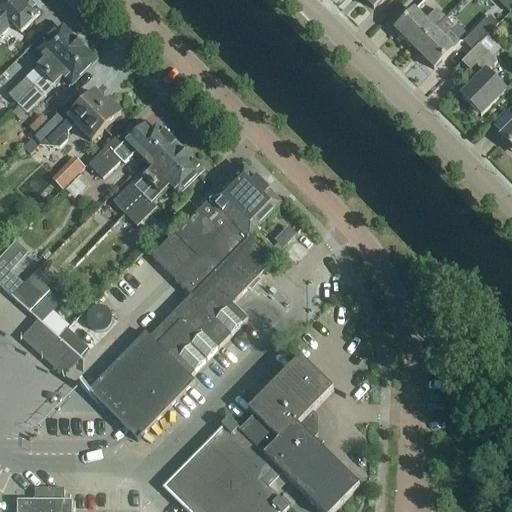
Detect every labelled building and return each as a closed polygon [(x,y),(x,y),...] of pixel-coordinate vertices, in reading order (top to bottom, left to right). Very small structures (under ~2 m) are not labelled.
[(0,39),(12,27),(21,36),(40,16),(28,4),(29,3),(27,1),(27,0),(8,0),(0,8),(0,39)] [(362,0),(374,12),(385,0),(362,0)] [(511,13),(511,0),(493,0),(510,16),(511,13)] [(405,43),(415,52),(446,22),(437,13),(425,24),(415,13),(395,33),(397,35),(397,38),(402,43),(405,43)] [(464,45),(473,54),(499,28),(489,18),(464,45)] [(446,22),(415,52),(434,72),(454,52),(442,41),(454,30),(446,22)] [(11,99),(20,109),(79,47),(63,31),(39,55),(47,63),(11,99)] [(79,47),(20,109),(27,116),(64,80),(72,88),(96,64),(79,47)] [(487,76),(498,65),(493,61),(480,47),(462,65),(479,82),(462,100),(481,119),(506,94),(487,76)] [(49,125),(36,138),(34,140),(43,149),(47,145),(53,151),(60,151),(68,144),(68,136),(76,128),(93,145),(121,117),(108,104),(105,107),(95,96),(72,118),(64,109),(49,125)] [(511,111),(508,115),(511,118),(511,127),(502,137),(501,138),(500,139),(511,150),(511,111)] [(29,131),(36,138),(49,125),(42,118),(29,131)] [(136,156),(145,166),(172,140),(171,139),(168,141),(157,130),(151,136),(144,130),(123,151),(116,143),(90,170),(103,183),(122,165),(124,167),(136,156)] [(114,207),(126,219),(155,191),(187,160),(181,154),(183,151),(172,140),(145,166),(153,174),(135,192),(132,189),(114,207)] [(32,142),(23,151),(30,158),(39,150),(32,142)] [(69,190),(89,165),(78,156),(57,181),(69,190)] [(155,191),(126,219),(137,230),(156,211),(152,208),(170,190),(178,198),(202,175),(187,160),(155,191)] [(244,171),(219,197),(228,206),(226,208),(233,215),(228,221),(249,242),(282,208),(244,171)] [(228,206),(219,197),(177,239),(175,238),(152,261),(191,300),(150,341),(146,337),(90,393),(83,387),(81,389),(126,434),(137,444),(195,386),(190,381),(248,323),(240,315),(233,308),(274,266),(272,264),(259,252),(249,242),(228,221),(233,215),(226,208),(228,206)] [(278,258),(266,246),(259,252),(272,264),(278,258)] [(0,278),(12,266),(3,257),(0,260),(0,278)] [(13,299),(30,316),(50,296),(32,279),(13,299)] [(50,296),(30,316),(48,332),(67,312),(50,296)] [(59,340),(58,341),(79,361),(88,351),(67,332),(59,340)] [(249,414),(255,421),(281,445),(297,429),(311,429),(310,417),(333,393),(301,363),(249,414)] [(255,421),(241,435),(278,471),(263,486),(269,491),(277,484),(273,480),(279,474),(317,511),(337,511),(360,490),(311,441),(311,429),(297,429),(281,445),(255,421)] [(278,471),(241,435),(228,423),(221,430),(228,436),(174,491),(194,511),(289,511),(269,492),(269,491),(263,486),(278,471)] [(221,430),(161,491),(182,511),(194,511),(174,491),(228,436),(221,430)] [(17,511),(72,511),(72,504),(64,504),(64,492),(35,492),(35,504),(17,504),(17,511)]
